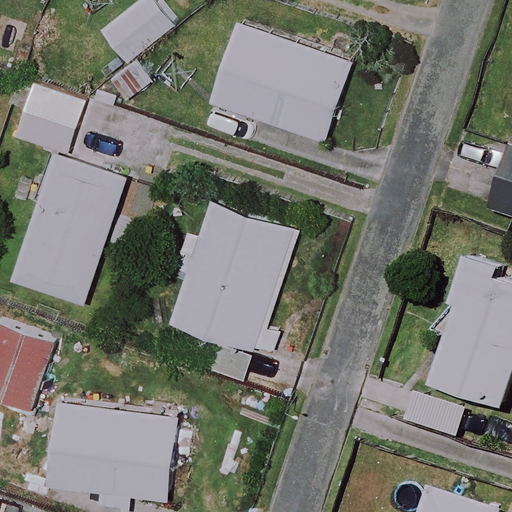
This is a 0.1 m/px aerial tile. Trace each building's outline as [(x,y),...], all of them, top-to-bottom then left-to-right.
[(175,15),(162,0),(142,0),(107,29),(127,54),(175,15)] [(358,56),(244,18),(218,96),(332,135),(358,56)] [(92,93),(24,70),(15,99),(28,103),(19,129),(74,148),(92,93)] [(134,174),(62,149),(19,272),(91,297),(134,174)] [(511,160),(496,206),(511,211),(511,160)] [(179,316),(266,345),(279,349),(288,322),(275,317),(305,223),(218,195),(206,233),(190,228),(180,261),(195,266),(179,316)] [(511,269),(474,257),(460,301),(467,303),(441,383),(511,406),(511,278),(508,278),(511,269)] [(62,343),(3,321),(0,327),(0,397),(37,411),(62,343)] [(423,389),(421,395),(372,379),(363,405),(465,437),(473,411),(475,405),(423,389)] [(186,416),(66,402),(56,484),(176,498),(186,416)] [(511,503),(418,472),(404,511),(511,511),(511,510),(511,503)]
